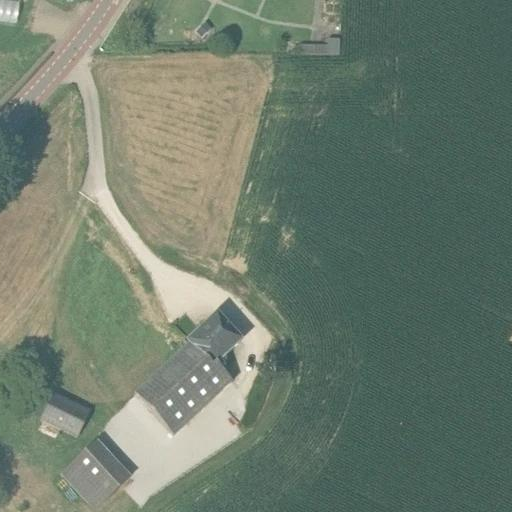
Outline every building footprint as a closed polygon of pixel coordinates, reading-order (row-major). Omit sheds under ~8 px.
[(195,32),(201,39),(211,30),(205,23),(195,32)] [(327,48),(288,47),(288,55),(327,56),(327,48)] [(240,342),(229,330),(216,316),(186,343),(188,345),(211,368),(214,365),(240,342)] [(188,345),(134,396),(173,438),(231,383),(214,365),(211,368),(188,345)] [(77,440),(80,430),(89,412),(52,395),(40,422),(77,440)] [(61,476),(92,511),(93,511),(130,479),(96,443),(61,476)]
